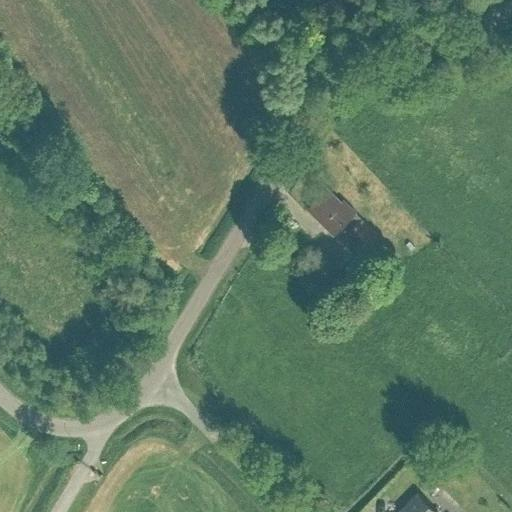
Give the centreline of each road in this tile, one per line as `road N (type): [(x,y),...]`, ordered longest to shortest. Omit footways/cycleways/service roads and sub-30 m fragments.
road 1 (unclassified): [(154,372),(327,95),(370,63),(511,9)]
road 2 (unclassified): [(154,372),(291,511)]
road 3 (unclassified): [(154,372),(142,392),(94,423),(34,421),(0,396)]
